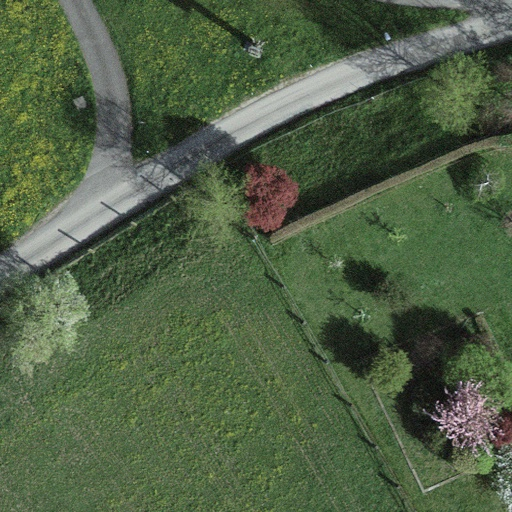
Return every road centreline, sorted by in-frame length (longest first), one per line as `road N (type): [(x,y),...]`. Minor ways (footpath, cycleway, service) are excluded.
road 1 (unclassified): [(106,222),(330,94),(511,50)]
road 2 (unclassified): [(72,0),(119,112),(106,222)]
road 3 (unclassified): [(0,295),(106,222)]
road 4 (unclassified): [(384,0),(511,5)]
